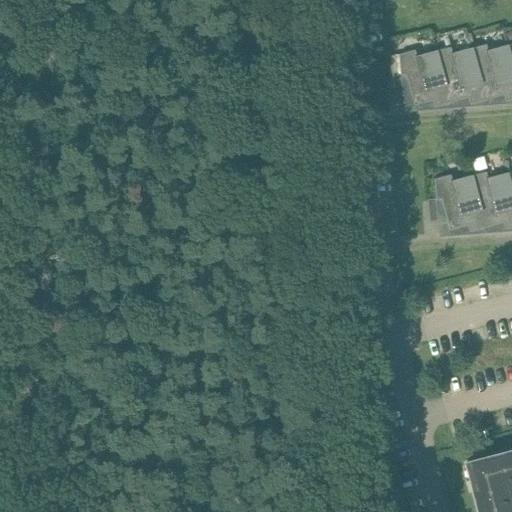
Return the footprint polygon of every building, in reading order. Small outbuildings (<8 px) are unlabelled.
[(486,45),(471,49),(485,100),(504,95),(505,102),(511,99),(511,63),(507,46),(488,51),(486,45)] [(450,47),(436,51),(451,103),(468,98),(470,104),(485,100),(471,49),(452,54),(450,47)] [(400,74),(392,75),(392,78),(394,98),(406,94),(411,93),(414,106),(433,101),(434,107),(451,103),(436,51),(417,57),(415,50),(398,55),(400,74)] [(486,172),(472,176),(486,227),(503,223),(505,229),(511,227),(511,188),(508,173),(488,179),(486,172)] [(436,199),(428,199),(428,201),(429,222),(446,218),(449,230),(468,225),(470,232),(486,227),(472,176),(452,181),(450,175),(434,179),(436,199)] [(511,511),(511,451),(465,463),(466,465),(471,464),(478,491),(473,492),(478,511),(511,511)]
